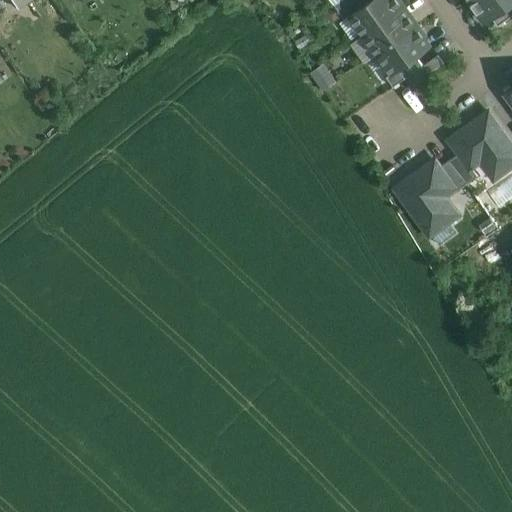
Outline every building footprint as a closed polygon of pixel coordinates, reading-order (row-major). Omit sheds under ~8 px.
[(11,0),(17,8),(29,0),(11,0)] [(341,0),(335,4),(345,18),(350,15),(350,14),(369,0),(341,0)] [(369,0),(350,14),(350,15),(362,31),(364,34),(403,6),(398,0),(369,0)] [(493,14),(511,0),(471,0),(485,19),(493,14)] [(511,0),(493,14),(500,23),(511,14),(511,0)] [(403,6),(364,34),(378,53),(417,25),(403,6)] [(362,31),(350,15),(345,18),(340,22),(352,38),(362,31)] [(417,25),(378,53),(392,72),(416,55),(431,44),(417,25)] [(423,65),(418,69),(425,78),(445,64),(438,54),(423,65)] [(392,72),(387,76),(394,86),(423,65),(416,55),(392,72)] [(511,142),(489,111),(450,139),(460,152),(470,167),(472,166),(489,153),(502,171),(511,164),(511,142)] [(470,167),(460,152),(450,159),(467,183),(478,175),(472,166),(470,167)] [(467,183),(450,159),(440,166),(455,187),(454,188),(456,191),(467,183)] [(435,160),(396,188),(430,234),(450,219),(436,201),(454,188),(455,187),(440,166),(435,160)] [(511,177),(495,190),(505,203),(511,197),(511,177)]
